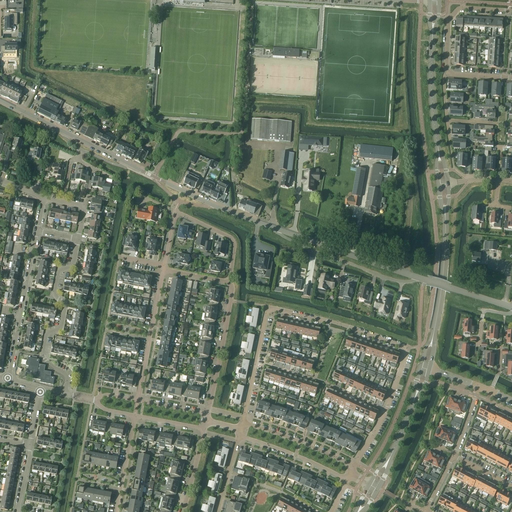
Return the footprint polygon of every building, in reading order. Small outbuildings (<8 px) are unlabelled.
[(17,14),(11,14),(11,18),(4,18),(4,30),(6,30),(6,31),(11,31),(11,30),(12,30),(12,25),(17,25),(17,14)] [(0,47),(0,54),(5,54),(15,54),(15,51),(16,51),(16,48),(16,46),(16,45),(5,45),(4,47),(0,47)] [(299,50),(273,49),(273,56),(299,58),(299,50)] [(460,90),(461,82),(449,82),(449,89),(460,90)] [(486,96),(487,85),(479,84),(478,95),(486,96)] [(16,103),(21,93),(4,85),(0,92),(0,95),(6,98),(9,99),(10,100),(16,103)] [(499,97),(500,85),(493,85),(492,96),(499,97)] [(43,99),(37,113),(50,120),(53,115),(58,107),(58,106),(60,101),(46,94),(43,99)] [(462,103),(463,95),(451,95),(451,102),(462,103)] [(475,105),(475,107),(475,110),(487,111),(486,119),(493,119),(495,119),(495,111),(494,111),(494,107),(488,106),(485,106),(475,105)] [(53,115),(50,120),(62,126),(63,124),(66,119),(59,116),(59,115),(60,114),(60,113),(59,113),(58,112),(60,108),(58,107),(58,106),(58,107),(53,115)] [(450,115),(461,116),(462,108),(450,108),(450,115)] [(269,141),(270,121),(252,119),(251,140),(269,141)] [(84,136),(89,126),(81,122),(80,123),(74,120),(70,128),(79,133),(78,134),(84,136)] [(89,126),(84,136),(92,140),(96,133),(98,130),(94,128),(96,125),(96,123),(92,121),(90,126),(89,126)] [(291,122),(270,121),(269,141),(290,143),(291,122)] [(493,127),(483,126),(478,126),(478,131),(486,131),(485,139),(492,139),(492,135),(494,136),(494,131),(493,131),(493,127)] [(464,135),(464,128),(453,127),(452,135),(464,135)] [(99,143),(103,136),(96,133),(92,140),(92,141),(93,140),(99,143)] [(103,136),(99,143),(106,146),(107,145),(110,146),(113,139),(110,138),(109,139),(103,136)] [(300,137),(299,145),(322,146),(323,138),(300,137)] [(485,139),(473,138),(473,139),(472,142),(472,143),(485,143),(484,151),(481,151),(485,151),(488,151),(491,151),(491,148),(493,148),(493,143),(492,143),(492,139),(485,139)] [(19,149),(22,141),(15,139),(11,151),(11,152),(17,154),(19,149)] [(465,149),(465,141),(454,141),(453,148),(465,149)] [(125,157),(130,147),(126,145),(124,149),(118,145),(115,150),(118,152),(119,150),(123,152),(121,155),(125,157)] [(392,161),(393,148),(360,145),(359,158),(392,161)] [(130,147),(125,157),(131,160),(136,150),(130,147)] [(144,160),(148,151),(140,147),(134,161),(140,164),(142,159),(144,160)] [(33,149),(30,148),(27,160),(31,161),(32,158),(39,160),(39,157),(42,158),(43,155),(40,154),(41,150),(33,149)] [(8,150),(1,172),(5,174),(5,172),(11,152),(11,151),(8,150)] [(292,171),(294,154),(281,152),(279,170),(292,171)] [(465,168),(466,156),(459,156),(458,167),(465,168)] [(480,171),(481,160),(474,159),(473,170),(480,171)] [(494,171),(495,159),(487,159),(486,170),(494,171)] [(510,172),(511,160),(503,160),(502,171),(510,172)] [(211,161),(208,167),(213,169),(214,166),(217,168),(219,164),(211,161)] [(64,174),(61,173),(62,167),(52,165),(51,168),(54,169),(53,175),(57,176),(56,181),(62,182),(64,172),(64,171),(64,174)] [(385,185),(388,186),(388,188),(390,188),(391,185),(389,185),(390,178),(389,178),(390,172),(386,171),(387,167),(373,165),(369,188),(365,206),(376,208),(377,204),(381,204),(383,189),(384,189),(385,185)] [(354,206),(358,207),(360,198),(364,171),(357,169),(353,196),(354,197),(353,203),(354,203),(354,206)] [(270,181),(272,172),(264,170),(262,179),(270,181)] [(79,181),(81,172),(78,172),(79,171),(75,171),(74,174),(71,174),(70,181),(73,182),(73,180),(79,181)] [(89,181),(90,177),(87,177),(87,173),(84,172),(84,173),(81,172),(79,181),(85,182),(85,184),(88,185),(87,189),(88,185),(89,181)] [(303,178),(303,184),(304,184),(303,191),(308,191),(309,191),(311,191),(313,191),(314,185),(314,181),(319,181),(319,174),(315,173),(305,172),(304,178),(303,178)] [(288,188),(291,175),(284,174),(281,186),(288,188)] [(186,175),(182,183),(186,185),(185,185),(189,187),(190,187),(193,189),(197,181),(186,175)] [(96,188),(98,180),(96,179),(92,178),(92,182),(89,181),(88,185),(87,189),(90,189),(90,187),(96,188)] [(98,180),(96,188),(102,189),(102,191),(109,193),(110,185),(104,184),(104,180),(101,180),(98,180)] [(205,181),(203,187),(204,187),(202,192),(210,196),(216,183),(216,182),(215,185),(205,181)] [(216,183),(210,196),(217,199),(219,195),(221,196),(222,193),(224,194),(228,187),(219,183),(216,182),(216,183)] [(92,205),(100,207),(101,201),(103,201),(104,198),(96,197),(96,200),(92,199),(91,202),(92,202),(92,205)] [(353,206),(354,206),(354,203),(353,203),(354,197),(353,197),(349,197),(348,199),(347,199),(347,200),(346,200),(345,205),(348,206),(349,205),(353,206)] [(251,201),(249,200),(248,200),(247,202),(242,200),(240,204),(239,208),(245,211),(244,211),(258,217),(262,207),(257,205),(250,203),(251,201)] [(380,205),(381,204),(377,204),(376,208),(365,206),(364,213),(375,215),(377,209),(379,210),(380,208),(381,208),(382,206),(380,205)] [(99,213),(100,207),(92,205),(91,208),(90,208),(90,211),(94,212),(93,215),(100,216),(101,213),(99,213)] [(59,221),(62,207),(60,206),(59,209),(59,211),(55,211),(54,219),(59,221)] [(155,209),(154,208),(153,208),(152,208),(152,209),(149,208),(148,212),(139,210),(138,217),(147,219),(147,221),(155,222),(156,218),(157,218),(158,215),(157,215),(158,210),(155,209)] [(480,214),(481,209),(473,208),(473,212),(472,212),(471,216),(472,216),(472,220),(479,221),(479,222),(483,222),(484,214),(480,214)] [(70,223),(73,209),(71,209),(70,211),(70,213),(67,213),(65,222),(70,223)] [(500,228),(501,221),(498,220),(499,214),(491,213),(490,223),(497,224),(496,228),(500,228)] [(98,229),(99,223),(85,221),(85,223),(87,224),(90,224),(89,227),(98,229)] [(187,231),(188,228),(180,226),(179,230),(178,230),(178,233),(177,238),(179,238),(179,241),(183,241),(184,239),(185,240),(186,238),(191,239),(192,232),(187,231)] [(96,240),(97,235),(83,232),(83,234),(85,235),(88,235),(87,239),(96,240)] [(208,252),(210,243),(206,242),(207,236),(198,234),(196,245),(205,247),(204,251),(208,252)] [(134,237),(133,236),(130,235),(129,236),(128,236),(126,247),(131,248),(131,251),(135,252),(137,245),(135,245),(137,238),(134,237)] [(155,256),(156,249),(155,249),(156,242),(153,241),(154,239),(147,238),(146,243),(147,243),(146,251),(151,252),(150,255),(155,256)] [(225,255),(227,245),(217,243),(215,255),(218,256),(218,254),(225,255)] [(480,262),(481,254),(476,254),(476,255),(472,254),(472,257),(472,258),(472,262),(480,262)] [(190,261),(190,259),(189,257),(178,255),(177,260),(174,259),(173,264),(180,265),(180,264),(187,265),(188,262),(190,261)] [(256,255),(255,256),(256,256),(253,268),(253,269),(254,269),(266,271),(266,272),(271,273),(272,263),(268,262),(269,258),(269,257),(256,255)] [(224,264),(217,262),(217,264),(212,263),(212,265),(210,267),(209,269),(211,271),(220,273),(221,268),(224,268),(224,264)] [(295,280),(296,272),(297,267),(288,266),(286,279),(287,279),(287,282),(293,283),(294,280),(295,280)] [(328,280),(329,277),(321,275),(321,279),(320,279),(319,282),(320,283),(319,288),(326,289),(326,290),(327,287),(334,288),(335,281),(328,280)] [(43,283),(44,281),(36,280),(35,286),(44,288),(45,287),(45,285),(45,283),(43,283)] [(17,289),(18,282),(8,281),(10,281),(9,287),(17,289)] [(351,286),(351,285),(348,284),(348,285),(346,284),(345,288),(344,288),(341,288),(339,297),(343,298),(343,297),(351,299),(352,294),(352,295),(353,294),(354,291),(353,290),(353,286),(351,286)] [(209,296),(220,298),(221,292),(220,292),(221,288),(211,287),(211,290),(210,290),(209,296)] [(370,305),(373,293),(369,292),(369,289),(361,287),(359,294),(358,294),(357,299),(359,299),(360,300),(360,299),(364,300),(364,304),(370,305)] [(219,304),(220,298),(209,296),(208,302),(208,305),(217,306),(218,303),(219,304)] [(13,307),(14,301),(4,299),(4,300),(6,300),(5,306),(13,307)] [(387,314),(390,301),(383,299),(382,303),(380,302),(376,301),(374,307),(380,309),(379,312),(387,314)] [(398,303),(394,319),(398,321),(399,317),(404,319),(406,313),(407,313),(408,310),(407,309),(408,305),(398,303)] [(217,309),(217,306),(208,305),(207,308),(206,313),(216,315),(218,310),(217,309)] [(259,314),(260,310),(253,309),(252,313),(252,318),(247,318),(246,324),(251,324),(250,327),(255,328),(256,324),(256,323),(257,323),(257,322),(257,321),(258,314),(259,314)] [(215,321),(216,315),(206,313),(205,319),(205,322),(214,324),(215,321)] [(471,325),(471,322),(465,321),(464,325),(463,325),(463,328),(464,328),(464,333),(464,336),(470,336),(470,334),(470,333),(473,333),(474,333),(474,327),(472,327),(471,327),(471,325)] [(214,327),(214,324),(205,322),(204,326),(203,325),(202,331),(213,333),(214,327)] [(498,335),(498,332),(497,332),(498,328),(491,327),(491,331),(491,333),(490,333),(488,333),(488,332),(487,332),(487,339),(487,338),(490,339),(490,340),(497,340),(497,335),(498,335)] [(212,339),(213,333),(202,331),(201,337),(202,337),(201,340),(211,342),(211,339),(212,339)] [(247,344),(243,343),(241,349),(246,350),(245,353),(250,354),(251,350),(251,349),(252,349),(253,348),(253,347),(252,347),(253,340),(254,340),(255,336),(249,335),(247,344)] [(350,349),(353,339),(348,337),(345,347),(350,349)] [(353,339),(350,349),(355,350),(358,340),(356,340),(357,339),(354,339),(353,339)] [(210,345),(211,342),(201,340),(201,343),(200,343),(199,349),(210,351),(211,345),(210,345)] [(355,350),(360,352),(364,342),(362,342),(362,341),(360,340),(359,341),(358,340),(355,350)] [(360,352),(365,354),(369,344),(367,343),(365,342),(365,343),(364,342),(360,352)] [(468,359),(469,347),(467,346),(467,343),(460,342),(459,347),(459,350),(462,350),(462,358),(468,359)] [(56,355),(58,344),(58,347),(52,346),(50,353),(56,355)] [(62,356),(65,345),(58,344),(56,355),(62,356)] [(365,354),(370,356),(374,346),(372,345),(370,344),(369,344),(365,354)] [(69,357),(71,346),(65,345),(62,356),(69,357)] [(71,346),(69,357),(75,358),(77,347),(71,346)] [(374,346),(370,356),(376,357),(379,347),(377,347),(377,346),(375,346),(374,346)] [(379,347),(376,357),(381,359),(384,349),(382,348),(380,347),(380,348),(379,347)] [(209,357),(210,351),(199,349),(198,355),(199,355),(198,358),(208,360),(208,357),(209,357)] [(275,361),(278,351),(272,349),(269,359),(275,361)] [(381,359),(386,361),(389,351),(387,350),(385,349),(384,349),(381,359)] [(275,361),(277,361),(277,362),(279,362),(280,362),(283,352),(278,351),(275,361)] [(391,362),(391,363),(394,352),(392,352),(392,351),(390,351),(389,351),(386,361),(391,362)] [(493,368),(494,355),(492,355),(492,352),(484,351),(483,363),(487,364),(486,367),(493,368)] [(280,362),(282,363),(284,364),(285,364),(288,354),(283,352),(280,362)] [(394,352),(391,363),(396,364),(400,354),(394,352)] [(285,364),(287,364),(287,365),(289,366),(289,365),(290,365),(293,356),(288,354),(285,364)] [(294,367),(295,367),(298,357),(293,356),(290,365),(292,366),(294,367)] [(295,367),(297,368),(299,369),(300,368),(300,369),(304,359),(298,357),(295,367)] [(26,365),(26,366),(28,366),(27,373),(29,374),(31,374),(31,378),(30,378),(40,380),(39,382),(43,383),(44,384),(44,383),(52,385),(53,385),(54,378),(50,377),(50,373),(44,371),(45,366),(42,366),(38,365),(39,360),(30,358),(27,358),(26,365)] [(207,363),(208,360),(198,358),(197,361),(196,367),(207,369),(208,363),(207,363)] [(309,360),(308,360),(304,359),(300,369),(303,369),(302,370),(305,370),(306,370),(309,360)] [(237,369),(236,375),(237,375),(240,375),(240,379),(245,380),(246,376),(246,375),(247,374),(247,373),(247,372),(248,366),(249,366),(250,362),(244,360),(243,365),(242,370),(239,369),(237,369)] [(309,360),(306,370),(311,372),(314,362),(309,360)] [(206,375),(207,369),(196,367),(195,373),(195,376),(204,378),(205,374),(206,375)] [(269,381),(272,371),(266,369),(263,379),(269,381)] [(337,382),(338,381),(342,372),(337,369),(332,379),(337,382)] [(108,383),(110,372),(104,371),(101,371),(99,380),(102,381),(102,382),(108,383)] [(269,381),(274,382),(277,372),(276,372),(274,371),(272,371),(269,381)] [(117,384),(119,374),(110,372),(108,383),(114,384),(114,383),(117,384)] [(277,372),(274,382),(279,384),(282,374),(281,374),(281,373),(279,373),(277,372)] [(342,372),(338,381),(339,382),(338,382),(340,383),(341,383),(342,384),(347,374),(342,372)] [(126,386),(128,375),(119,374),(117,384),(120,384),(120,385),(126,386)] [(284,385),(287,375),(286,375),(284,374),(282,374),(279,384),(284,385)] [(346,385),(347,386),(352,376),(347,374),(342,384),(343,384),(345,385),(346,385)] [(128,375),(126,386),(132,387),(135,387),(137,378),(134,377),(128,375)] [(284,385),(289,387),(292,377),(291,377),(292,376),(289,376),(287,375),(284,385)] [(350,387),(352,388),(357,379),(352,376),(347,386),(348,386),(348,387),(350,388),(350,387)] [(292,377),(289,387),(295,389),(298,379),(297,378),(295,377),(294,378),(292,377)] [(295,389),(300,390),(303,380),(302,380),(302,379),(300,379),(298,379),(295,389)] [(352,388),(353,389),(355,390),(357,390),(362,381),(357,379),(352,388)] [(157,392),(159,381),(153,380),(153,381),(150,380),(148,390),(151,390),(151,391),(157,392)] [(303,380),(300,390),(305,392),(308,382),(307,381),(305,380),(305,381),(303,380)] [(166,393),(168,384),(165,383),(165,382),(159,381),(157,392),(163,393),(166,393)] [(366,383),(362,381),(357,390),(358,391),(360,392),(362,393),(366,383)] [(310,393),(313,383),(312,383),(310,382),(308,382),(305,392),(310,393)] [(313,383),(310,393),(315,395),(319,385),(313,383)] [(365,394),(367,395),(371,385),(366,383),(362,393),(363,393),(365,394)] [(174,396),(177,385),(171,384),(168,384),(166,393),(169,394),(174,396)] [(184,397),(185,387),(182,386),(177,385),(174,396),(180,397),(181,396),(184,397)] [(367,395),(368,395),(368,396),(370,397),(370,396),(372,397),(376,388),(371,385),(367,395)] [(244,392),(245,387),(238,386),(237,390),(236,395),(232,394),(231,400),(235,401),(234,404),(239,405),(240,401),(241,400),(242,399),(242,398),(241,398),(243,391),(244,391),(244,392)] [(192,399),(194,388),(189,387),(188,388),(185,387),(184,397),(187,397),(186,398),(192,399)] [(194,388),(192,399),(198,400),(198,399),(202,400),(203,390),(200,390),(200,389),(194,388)] [(375,398),(377,399),(381,390),(381,389),(381,390),(376,388),(372,397),(373,398),(375,399),(375,398)] [(334,391),(329,389),(324,399),(330,401),(334,391)] [(381,390),(377,399),(382,402),(386,392),(381,390)] [(335,392),(334,391),(330,401),(335,403),(339,393),(337,393),(337,392),(335,391),(335,392)] [(339,393),(335,403),(340,405),(344,396),(342,395),(342,394),(340,394),(339,393)] [(344,407),(348,398),(347,397),(345,396),(344,396),(340,405),(344,407)] [(453,413),(457,401),(452,400),(453,399),(449,397),(445,408),(449,409),(448,410),(454,412),(453,413)] [(349,410),(353,400),(352,399),(350,398),(349,398),(348,398),(344,407),(349,410)] [(354,412),(358,402),(356,402),(357,401),(355,400),(354,401),(353,400),(349,410),(354,412)] [(457,401),(453,413),(459,415),(460,413),(463,414),(467,403),(463,402),(462,403),(457,401)] [(262,414),(265,404),(258,402),(256,409),(257,409),(256,413),(262,414)] [(358,402),(354,412),(359,414),(363,404),(361,404),(362,403),(359,402),(359,403),(358,402)] [(272,414),(274,407),(265,404),(262,414),(270,417),(271,413),(272,414)] [(363,404),(359,414),(364,416),(368,407),(366,406),(364,405),(363,404)] [(487,408),(482,406),(476,417),(482,419),(487,408)] [(279,420),(283,410),(274,407),(272,414),(275,415),(274,418),(279,420)] [(373,409),(371,408),(369,407),(368,407),(364,416),(369,418),(373,409)] [(487,408),(482,419),(487,422),(488,420),(492,411),(487,408)] [(369,418),(368,419),(374,421),(378,411),(373,409),(369,418)] [(289,420),(292,413),(283,410),(279,420),(287,423),(288,419),(289,420)] [(494,422),(497,414),(492,411),(488,420),(493,423),(494,422)] [(296,426),(300,416),(292,413),(289,420),(292,421),(291,424),(296,426)] [(499,424),(503,415),(498,413),(497,414),(494,422),(499,424)] [(504,427),(508,418),(503,415),(499,424),(504,427)] [(306,426),(309,420),(300,416),(296,426),(303,429),(305,426),(306,426)] [(98,432),(101,422),(95,420),(95,421),(91,421),(90,430),(93,431),(98,432)] [(316,434),(320,424),(311,421),(308,427),(311,429),(310,432),(316,434)] [(107,434),(109,424),(106,423),(101,422),(98,432),(104,434),(104,433),(107,434)] [(116,436),(118,425),(112,424),(112,425),(109,424),(107,434),(110,434),(110,435),(116,436)] [(325,435),(328,428),(320,424),(316,434),(323,437),(324,434),(325,435)] [(118,425),(116,436),(122,437),(122,436),(125,437),(127,427),(124,427),(124,426),(118,425)] [(443,440),(447,430),(442,428),(441,429),(438,427),(434,438),(438,439),(438,438),(443,440)] [(332,442),(337,432),(328,428),(325,435),(328,436),(326,439),(332,442)] [(342,442),(345,436),(346,433),(338,429),(337,432),(332,442),(339,445),(341,442),(342,442)] [(147,442),(149,431),(143,430),(143,431),(140,430),(138,439),(142,440),(141,441),(147,442)] [(447,430),(443,440),(448,442),(448,443),(451,445),(456,434),(453,433),(453,432),(447,430)] [(156,443),(158,433),(155,433),(155,432),(149,431),(147,442),(153,443),(153,442),(156,443)] [(165,445),(167,434),(161,433),(161,434),(158,433),(156,443),(159,444),(165,445)] [(174,446),(176,437),(173,436),(173,435),(167,434),(165,445),(171,446),(174,446)] [(348,450),(353,440),(345,436),(342,442),(344,444),(343,447),(348,450)] [(183,449),(185,438),(179,437),(176,437),(174,446),(177,447),(183,449)] [(185,438),(183,449),(189,450),(189,449),(192,450),(194,440),(191,440),(191,439),(185,438)] [(470,451),(475,442),(469,439),(465,448),(470,451)] [(353,440),(348,450),(354,453),(355,449),(357,450),(360,444),(353,440)] [(475,454),(480,444),(479,445),(475,442),(470,451),(475,454)] [(481,455),(485,446),(480,444),(475,454),(476,453),(481,455)] [(486,458),(490,449),(485,446),(481,455),(486,458)] [(229,455),(230,451),(223,449),(222,453),(221,458),(216,457),(215,462),(219,464),(218,467),(224,468),(225,464),(225,463),(226,463),(226,462),(226,461),(225,461),(227,454),(229,455)] [(491,461),(496,452),(490,449),(486,458),(491,461)] [(245,463),(248,453),(243,451),(242,455),(240,454),(238,461),(245,463)] [(431,468),(436,456),(431,454),(432,453),(428,451),(424,461),(427,462),(425,465),(431,468)] [(89,464),(91,453),(85,452),(84,459),(83,459),(83,463),(87,464),(87,463),(89,464)] [(496,463),(501,454),(496,452),(491,461),(496,463)] [(253,466),(255,459),(254,459),(255,455),(248,453),(245,463),(253,466)] [(501,466),(506,457),(501,454),(496,463),(501,466)] [(436,456),(431,468),(436,470),(437,468),(440,469),(445,459),(442,457),(441,458),(436,456)] [(261,469),(265,458),(259,457),(258,460),(255,459),(253,466),(261,469)] [(506,468),(511,460),(506,457),(501,466),(506,468)] [(269,471),(272,465),(270,464),(272,461),(265,458),(261,469),(269,471)] [(172,468),(183,471),(184,466),(184,465),(185,462),(175,460),(174,463),(172,468)] [(277,474),(281,464),(276,462),(274,466),(272,465),(269,471),(277,474)] [(281,464),(277,474),(285,478),(288,471),(286,471),(288,467),(281,464)] [(457,479),(462,470),(457,467),(452,476),(457,479)] [(181,477),(183,471),(172,468),(170,474),(171,474),(170,477),(180,480),(181,477)] [(294,481),(298,471),(293,469),(292,473),(290,472),(288,479),(294,481)] [(463,482),(467,473),(462,470),(457,479),(463,482)] [(302,485),(305,478),(304,478),(305,474),(298,471),(294,481),(302,485)] [(468,484),(472,475),(467,473),(463,482),(468,484)] [(222,480),(223,476),(217,474),(215,478),(214,483),(210,482),(208,488),(212,489),(212,492),(217,493),(218,489),(218,488),(219,488),(220,487),(220,486),(219,486),(221,479),(222,480)] [(473,486),(477,478),(472,475),(468,484),(473,487),(473,486)] [(310,488),(314,479),(309,476),(307,480),(305,478),(302,485),(310,488)] [(179,483),(180,480),(170,477),(169,480),(167,486),(178,489),(179,483)] [(242,482),(240,492),(240,491),(243,492),(243,493),(245,494),(249,480),(243,479),(243,480),(235,477),(234,480),(242,482)] [(478,489),(483,480),(478,477),(477,478),(473,486),(478,489)] [(417,493),(424,481),(418,478),(417,481),(414,479),(409,489),(412,491),(413,490),(417,493)] [(317,492),(320,486),(319,485),(321,482),(314,479),(310,488),(317,492)] [(231,490),(240,492),(242,482),(234,480),(232,485),(231,490)] [(484,491),(488,482),(483,480),(478,489),(484,491)] [(424,481),(417,493),(422,495),(421,496),(425,498),(430,488),(428,487),(429,484),(424,481)] [(489,494),(493,485),(488,482),(484,491),(489,494)] [(325,496),(330,486),(325,484),(323,487),(320,486),(317,492),(325,496)] [(494,497),(498,488),(493,485),(489,494),(494,497)] [(176,494),(178,489),(167,486),(166,491),(166,492),(165,494),(175,497),(176,494)] [(330,486),(325,496),(331,499),(335,493),(333,492),(335,489),(330,486)] [(501,503),(506,493),(501,490),(500,493),(498,492),(497,496),(498,496),(496,500),(501,503)] [(506,493),(501,503),(506,506),(508,502),(510,502),(511,499),(510,498),(511,496),(506,493)] [(174,500),(175,497),(165,494),(164,498),(164,497),(162,503),(173,506),(174,500)] [(444,506),(448,497),(443,494),(438,503),(444,506)] [(449,509),(453,500),(448,497),(444,506),(449,509)] [(215,503),(216,499),(210,498),(209,502),(208,507),(203,505),(202,511),(203,511),(204,511),(211,511),(212,511),(213,511),(213,510),(212,509),(214,503),(215,503)] [(282,510),(287,500),(282,498),(277,507),(282,510)] [(287,501),(287,500),(282,510),(286,511),(291,503),(289,502),(289,501),(287,500),(287,501)] [(454,511),(458,504),(459,503),(453,500),(449,509),(454,511)] [(235,507),(233,511),(240,511),(242,505),(236,503),(236,504),(227,502),(227,505),(235,507)] [(171,511),(173,506),(162,503),(161,509),(160,511),(170,511),(171,511)] [(291,503),(286,511),(291,511),(295,505),(293,504),(294,504),(292,503),(291,503)]
